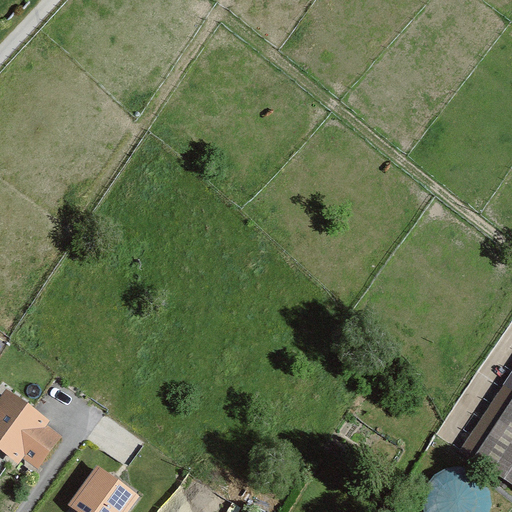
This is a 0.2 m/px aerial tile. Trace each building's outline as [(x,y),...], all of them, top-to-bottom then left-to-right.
[(58,420),(10,386),(0,399),(0,449),(22,465),(25,460),(40,471),(66,435),(53,426),(58,420)] [(511,403),(474,461),(511,485),(511,403)] [(105,511),(126,484),(95,462),(72,494),(96,511),(105,511)] [(489,511),(494,478),(434,469),(427,511),(489,511)] [(192,511),(177,498),(164,511),(192,511)]
